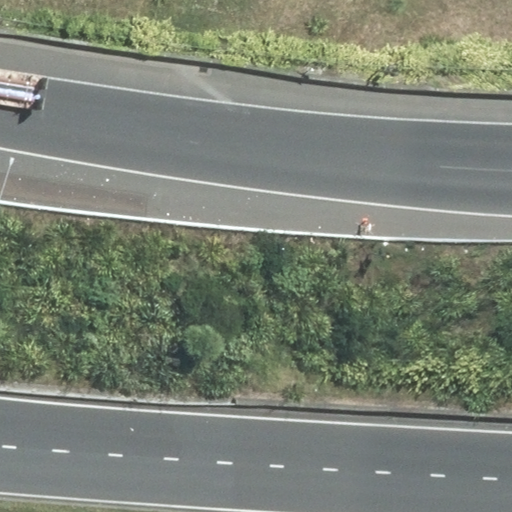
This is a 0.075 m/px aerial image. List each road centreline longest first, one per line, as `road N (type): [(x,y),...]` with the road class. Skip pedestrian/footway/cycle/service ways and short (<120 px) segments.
road 1 (motorway): [(511,173),(295,154),(0,109)]
road 2 (motorway): [(511,454),(0,417)]
